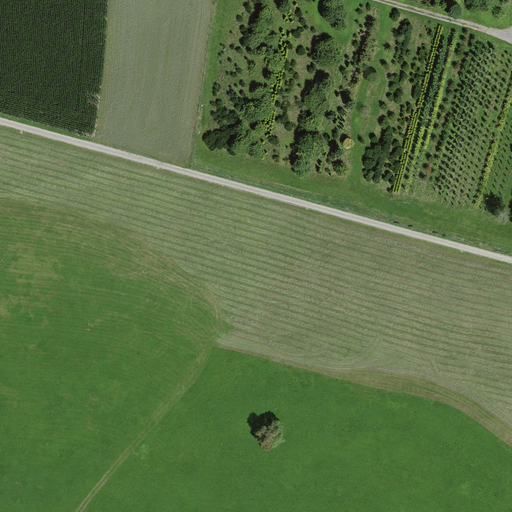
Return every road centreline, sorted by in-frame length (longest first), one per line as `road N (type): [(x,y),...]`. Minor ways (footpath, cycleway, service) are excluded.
road 1 (track): [(0,119),(511,259)]
road 2 (track): [(379,0),(511,39)]
